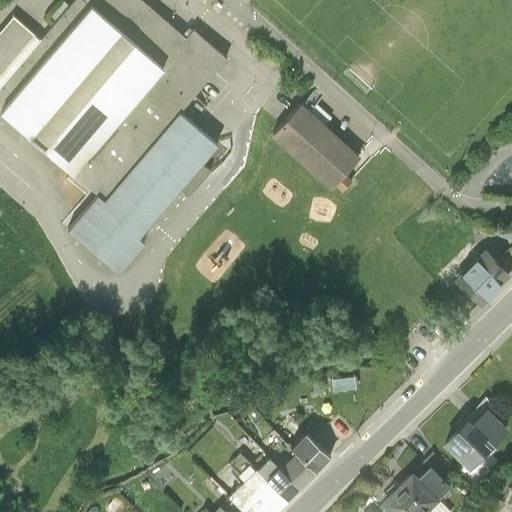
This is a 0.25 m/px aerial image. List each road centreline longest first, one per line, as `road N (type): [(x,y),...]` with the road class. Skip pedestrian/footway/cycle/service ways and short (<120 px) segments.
road 1 (unclassified): [(511,210),(455,199),(230,0)]
road 2 (tertiary): [(299,511),(511,305)]
